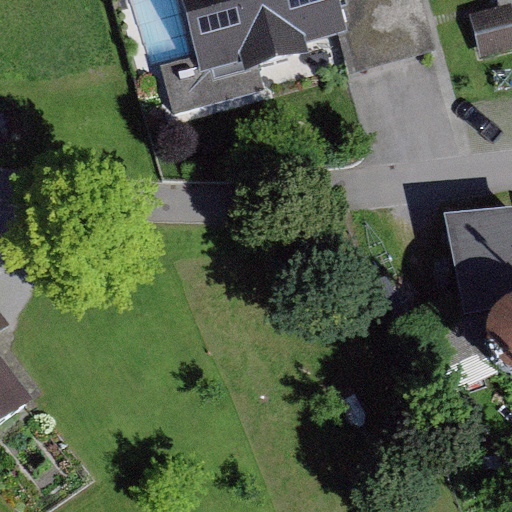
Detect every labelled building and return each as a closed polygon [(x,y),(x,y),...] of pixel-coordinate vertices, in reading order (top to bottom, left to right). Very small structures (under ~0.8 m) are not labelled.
[(323,44),(364,33),(355,0),(198,0),(217,70),(257,60),(261,75),(327,58),(323,44)] [(451,57),(436,0),(355,0),(364,33),(375,75),(451,57)] [(511,52),(511,11),(482,19),(491,58),(511,52)] [(511,215),(466,221),(482,298),(413,333),(456,428),(511,398),(511,215)] [(0,338),(16,327),(0,305),(0,439),(46,406),(0,343),(0,338)]
